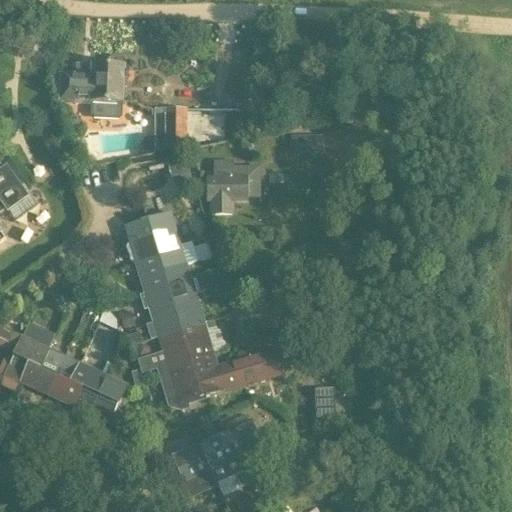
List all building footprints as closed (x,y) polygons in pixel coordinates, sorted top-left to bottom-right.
[(112,61),(109,64),(109,68),(92,67),(92,68),(76,68),(75,73),(60,72),(59,103),(92,105),(91,123),(119,124),(120,105),(123,105),(125,68),(122,68),(123,64),(120,61),(112,61)] [(155,152),(186,152),(186,111),(154,111),(155,152)] [(291,138),(291,157),(324,157),(324,138),(291,138)] [(193,187),(188,170),(178,163),(167,165),(171,180),(179,178),(188,188),(193,187)] [(247,200),(247,180),(233,180),(233,163),(214,163),(214,181),(207,181),(207,200),(210,200),(210,217),(233,217),(233,200),(247,200)] [(325,163),(323,197),(342,199),(345,164),(325,163)] [(0,243),(5,240),(0,232),(0,214),(5,211),(28,196),(6,168),(0,171),(0,243)] [(125,229),(134,259),(180,245),(171,215),(125,229)] [(180,245),(134,259),(143,289),(189,275),(186,267),(211,259),(207,245),(192,250),(188,246),(181,248),(180,245)] [(189,275),(143,289),(152,318),(198,304),(195,296),(204,293),(200,279),(191,282),(189,275)] [(305,282),(307,293),(324,290),(322,279),(305,282)] [(116,284),(104,290),(112,306),(124,300),(116,284)] [(198,304),(152,318),(161,347),(207,334),(198,304)] [(130,314),(120,317),(124,331),(134,328),(130,314)] [(104,315),(100,325),(116,331),(118,321),(104,315)] [(311,345),(335,338),(334,331),(336,331),(336,322),(319,322),(319,325),(288,333),(294,353),(312,349),(311,345)] [(0,328),(0,343),(17,351),(4,378),(26,388),(44,349),(22,339),(21,338),(0,328)] [(170,377),(216,363),(207,334),(161,347),(170,377)] [(139,335),(128,338),(131,348),(142,345),(139,335)] [(148,350),(142,346),(135,348),(139,360),(150,357),(148,350)] [(44,349),(26,388),(46,398),(65,359),(44,349)] [(277,352),(218,370),(225,393),(283,375),(277,352)] [(65,359),(46,398),(67,408),(85,368),(65,359)] [(225,393),(218,370),(216,363),(170,377),(179,407),(225,393)] [(85,368),(67,408),(88,417),(111,367),(107,366),(102,376),(85,368)] [(134,440),(140,426),(115,415),(128,388),(106,378),(111,367),(88,417),(109,427),(109,429),(134,440)] [(251,423),(225,435),(237,461),(263,449),(251,423)] [(237,461),(225,435),(199,446),(211,473),(237,461)] [(185,485),(211,473),(199,446),(173,458),(185,485)] [(282,488),(286,507),(318,499),(313,481),(282,488)]
